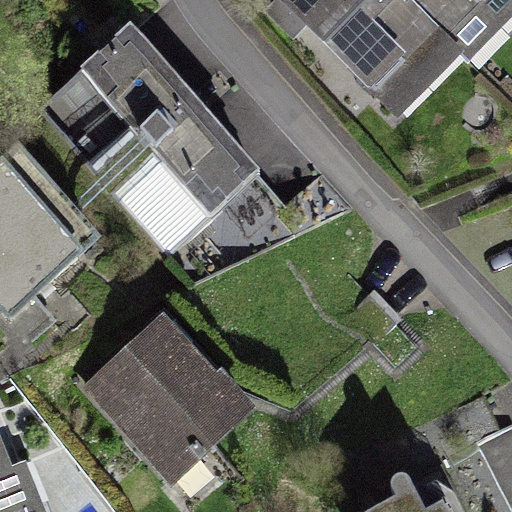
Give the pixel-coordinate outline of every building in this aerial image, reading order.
[(244,0),(379,126),(442,60),(378,0),(244,0)] [(511,0),(378,0),(442,60),(457,76),(511,20),(511,0)] [(246,184),(99,34),(22,109),(170,259),(246,184)] [(0,294),(34,261),(0,226),(0,294)] [(249,404),(154,305),(86,371),(181,469),(249,404)] [(40,511),(4,420),(0,421),(0,511),(40,511)] [(366,506),(354,511),(465,511),(446,472),(430,480),(409,446),(400,444),(394,450),(393,458),(398,469),(359,495),(366,506)]
